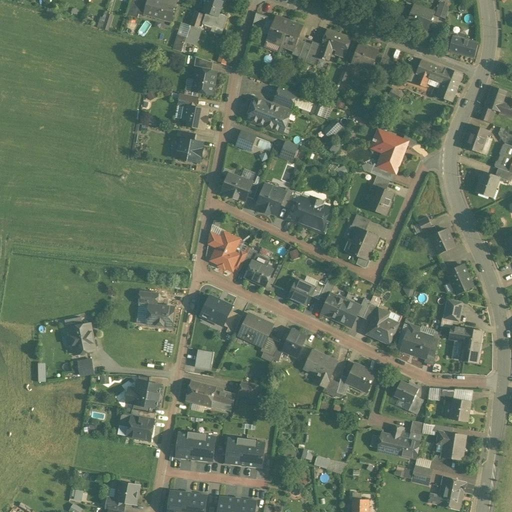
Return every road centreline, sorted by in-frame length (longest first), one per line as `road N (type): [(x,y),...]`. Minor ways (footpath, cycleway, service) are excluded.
road 1 (residential): [(197,271),(432,381),(502,384)]
road 2 (residential): [(450,161),(422,170),(373,273),(210,200)]
road 3 (residential): [(153,511),(197,271)]
road 4 (residential): [(502,384),(498,304),(456,203),(450,161)]
road 5 (unclassified): [(272,0),(481,78)]
road 6 (residential): [(210,200),(253,0)]
road 7 (track): [(0,243),(197,271)]
road 8 (residential): [(482,511),(502,384)]
